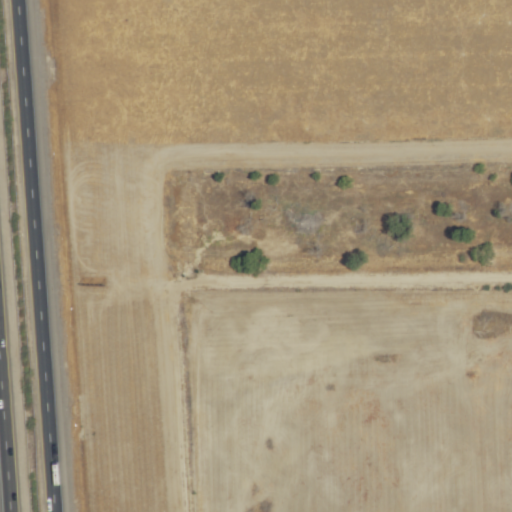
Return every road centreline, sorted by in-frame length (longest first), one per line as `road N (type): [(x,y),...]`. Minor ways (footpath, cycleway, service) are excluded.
road 1 (motorway): [(53,511),(16,0)]
road 2 (motorway): [(0,376),(9,511)]
